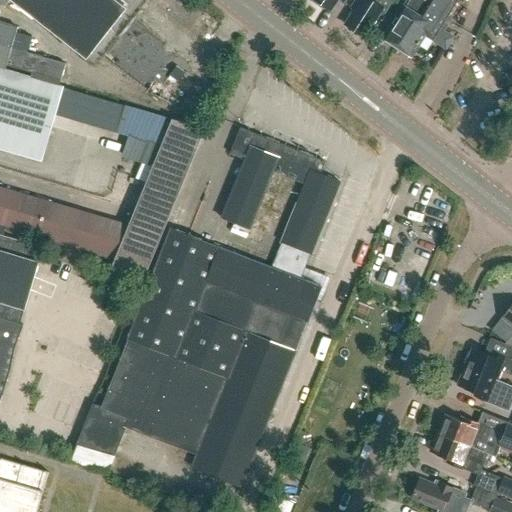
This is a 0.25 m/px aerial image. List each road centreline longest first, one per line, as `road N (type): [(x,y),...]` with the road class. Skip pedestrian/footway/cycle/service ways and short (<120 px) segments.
road 1 (tertiary): [(504,210),(232,0)]
road 2 (residential): [(356,511),(444,295),(504,210)]
